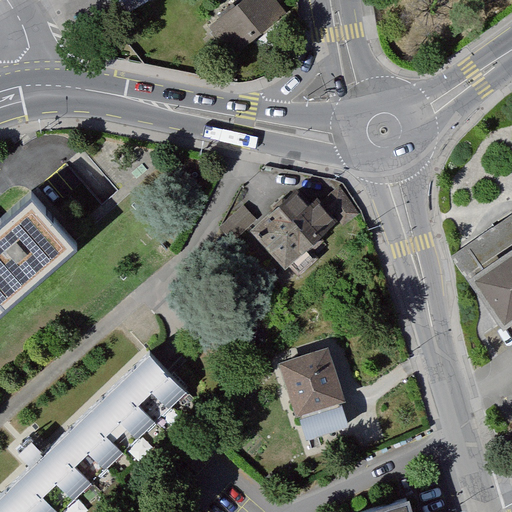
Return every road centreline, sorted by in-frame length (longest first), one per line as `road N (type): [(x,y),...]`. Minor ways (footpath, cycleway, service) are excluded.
road 1 (residential): [(391,168),(485,511)]
road 2 (secondary): [(243,122),(37,93)]
road 3 (tertiary): [(339,35),(243,122)]
